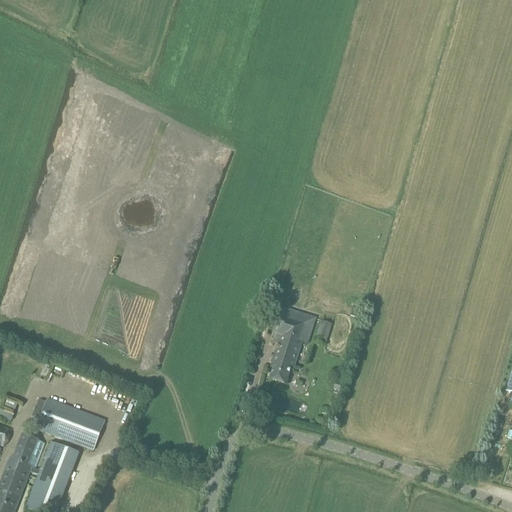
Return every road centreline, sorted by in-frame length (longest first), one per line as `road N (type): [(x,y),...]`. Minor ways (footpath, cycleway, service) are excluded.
road 1 (unclassified): [(511,509),(256,430),(227,447),(207,511)]
road 2 (unknown): [(213,487),(112,450),(86,461),(75,484)]
